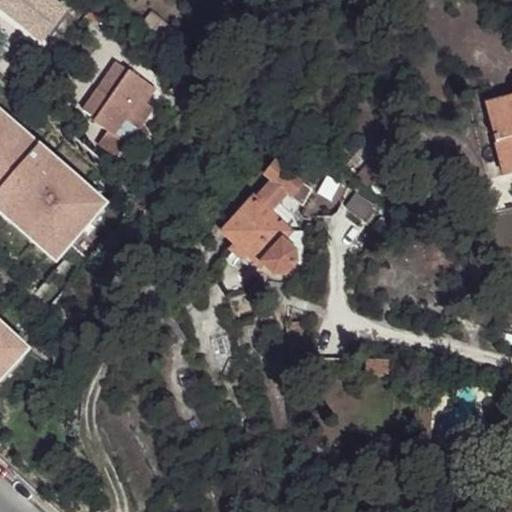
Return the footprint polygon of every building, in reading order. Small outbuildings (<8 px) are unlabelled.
[(0,0),(0,8),(44,43),(70,9),(58,0),(0,0)] [(161,41),(170,29),(151,13),(141,25),(161,41)] [(97,90),(110,99),(129,71),(116,63),(97,90)] [(146,103),(155,89),(129,71),(110,99),(97,90),(83,111),(96,120),(95,122),(108,131),(99,144),(118,158),(127,145),(128,145),(148,115),(144,113),(150,105),(146,103)] [(182,90),(187,95),(191,90),(186,86),(182,90)] [(187,111),(198,96),(191,90),(187,95),(179,104),(187,111)] [(500,170),(502,176),(511,173),(511,98),(488,105),(488,102),(485,103),(503,169),(500,170)] [(144,113),(148,115),(153,108),(150,105),(144,113)] [(19,129),(0,112),(0,212),(13,224),(14,224),(20,217),(39,234),(44,226),(68,247),(82,230),(87,234),(94,226),(90,222),(106,203),(69,172),(68,171),(62,177),(45,163),(51,156),(50,156),(37,144),(36,143),(30,150),(15,136),(20,130),(19,129)] [(20,130),(15,136),(30,150),(36,143),(37,144),(38,143),(20,128),(19,129),(20,130)] [(45,163),(62,177),(68,171),(69,172),(70,170),(51,155),(50,156),(51,156),(45,163)] [(374,158),(356,178),(366,188),(384,168),(374,158)] [(272,180),(255,199),(271,214),(289,193),(293,196),(290,199),(303,207),(313,190),(275,163),(266,176),(272,180)] [(356,194),(346,208),(364,221),(373,207),(356,194)] [(254,198),(224,233),(236,244),(248,255),(260,266),(262,264),(275,275),(286,275),(297,263),(296,251),(283,240),(291,232),(271,214),(255,199),(254,198)] [(14,224),(13,224),(11,225),(31,242),(37,236),(60,256),(68,247),(44,226),(39,234),(20,217),(14,224)] [(362,240),(368,245),(386,226),(380,220),(362,240)] [(291,232),(283,240),(296,251),(297,263),(302,267),(306,263),(300,232),(291,232)] [(236,244),(230,250),(243,262),(248,255),(236,244)] [(168,352),(187,340),(170,315),(151,327),(168,352)] [(285,324),(288,352),(289,352),(294,352),(304,351),(302,323),(285,324)] [(0,375),(25,348),(0,325),(0,375)] [(394,361),(365,360),(365,375),(394,376),(394,361)] [(507,428),(492,424),(485,446),(500,451),(507,428)]
